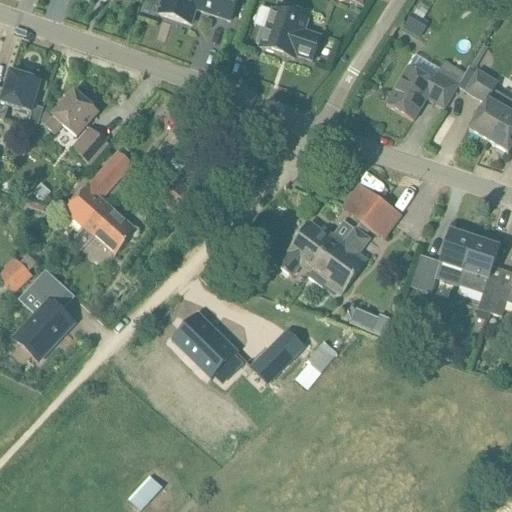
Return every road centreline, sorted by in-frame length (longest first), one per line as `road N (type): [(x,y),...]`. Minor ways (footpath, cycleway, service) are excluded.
road 1 (track): [(0,449),(316,130)]
road 2 (residential): [(316,130),(0,14)]
road 3 (residential): [(511,197),(316,130)]
road 4 (unclassified): [(398,0),(316,130)]
